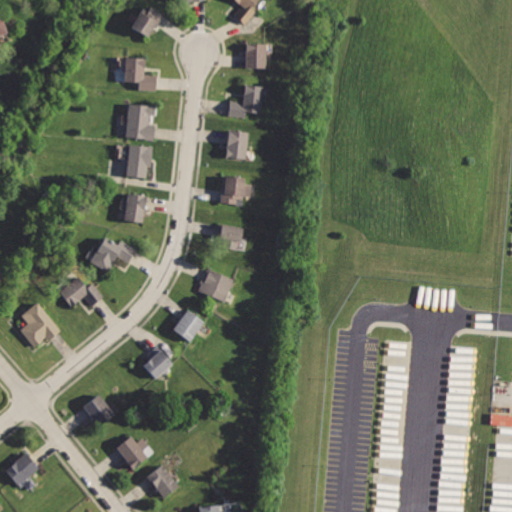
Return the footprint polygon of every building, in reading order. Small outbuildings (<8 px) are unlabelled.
[(233,0),(242,6),(234,14),(245,24),(258,10),(253,5),(257,0),(233,0)] [(511,511),(511,0),(305,0),(258,511),(511,511)] [(150,7),(146,16),(140,13),(132,30),(150,39),(154,29),(159,32),(167,16),(150,7)] [(0,36),(8,34),(1,15),(0,15),(0,36)] [(245,42),(245,70),(268,70),(268,42),(245,42)] [(125,57),(124,83),(136,84),(136,90),(155,91),(156,76),(144,75),(145,58),(125,57)] [(245,85),(244,102),(229,101),(228,117),(249,118),(250,111),(264,111),(266,86),(245,85)] [(130,105),(127,136),(155,139),(157,124),(151,123),(153,107),(130,105)] [(228,128),(226,159),(248,160),(250,130),(228,128)] [(129,143),(127,177),(146,178),(146,166),(152,166),(153,145),(129,143)] [(223,173),(219,204),(237,206),(238,198),(243,199),(246,176),(223,173)] [(129,190),(124,219),(145,223),(150,193),(129,190)] [(220,218),(216,236),(225,238),(223,248),(242,252),(247,224),(220,218)] [(105,235),(92,261),(110,270),(117,256),(131,263),(139,247),(122,238),(120,243),(105,235)] [(209,266),(199,289),(227,302),(237,279),(209,266)] [(78,272),(57,291),(73,309),(85,298),(93,307),(106,296),(95,282),(90,285),(78,272)] [(39,300),(22,313),(28,321),(20,328),(34,347),(59,328),(39,300)] [(190,308),(175,329),(193,342),(208,321),(190,308)] [(164,347),(145,364),(158,378),(177,361),(164,347)] [(100,392),(83,406),(101,427),(117,414),(100,392)] [(131,433),(114,448),(134,471),(155,453),(143,439),(139,443),(131,433)] [(5,466),(21,485),(41,468),(25,449),(5,466)] [(163,464),(146,478),(165,499),(181,485),(163,464)] [(199,506),(199,511),(220,511),(219,503),(199,506)]
